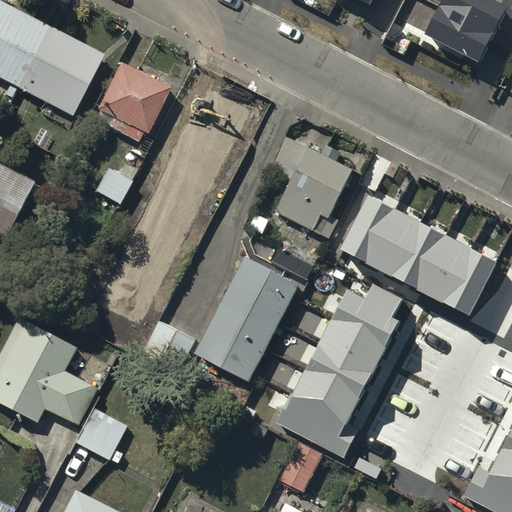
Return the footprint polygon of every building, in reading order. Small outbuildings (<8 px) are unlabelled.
[(387,0),(427,21),(437,0),(387,0)] [(442,0),(426,32),(480,59),(506,8),(489,0),(442,0)] [(0,4),(0,77),(19,88),(49,30),(0,4)] [(49,30),(19,88),(73,115),(103,57),(49,30)] [(138,145),(166,90),(122,68),(94,122),(138,145)] [(236,123),(187,98),(163,145),(175,150),(167,165),(171,167),(165,177),(190,190),(195,180),(205,185),(236,123)] [(322,158),(289,141),(274,171),(293,180),(276,213),(329,239),(338,221),(331,218),(353,173),(338,165),(343,156),(327,148),(322,158)] [(33,186),(0,169),(0,233),(6,237),(33,186)] [(180,211),(108,171),(96,192),(131,212),(127,219),(164,239),(180,211)] [(369,195),(341,248),(468,315),(496,262),(369,195)] [(263,240),(255,255),(272,264),(272,263),(308,281),(316,266),(280,248),(279,249),(263,240)] [(299,287),(249,260),(224,307),(275,334),(299,287)] [(346,289),(278,421),(343,454),(356,428),(346,423),(399,320),(393,317),(403,299),(372,283),(364,298),(346,289)] [(275,334),(224,307),(199,355),(250,382),(275,334)] [(142,328),(113,313),(101,335),(130,350),(142,328)] [(77,423),(94,390),(63,374),(75,349),(20,321),(0,359),(0,403),(36,422),(45,406),(77,423)] [(180,372),(195,342),(164,326),(149,355),(180,372)] [(319,340),(293,327),(274,363),(300,376),(319,340)] [(438,355),(433,352),(416,387),(440,398),(456,364),(451,362),(453,358),(440,352),(438,355)] [(94,410),(77,444),(110,460),(127,427),(94,410)] [(511,511),(511,428),(489,473),(479,467),(464,496),(496,511),(511,511)] [(322,458),(301,446),(282,480),(304,492),(322,458)] [(111,511),(77,495),(67,511),(111,511)]
